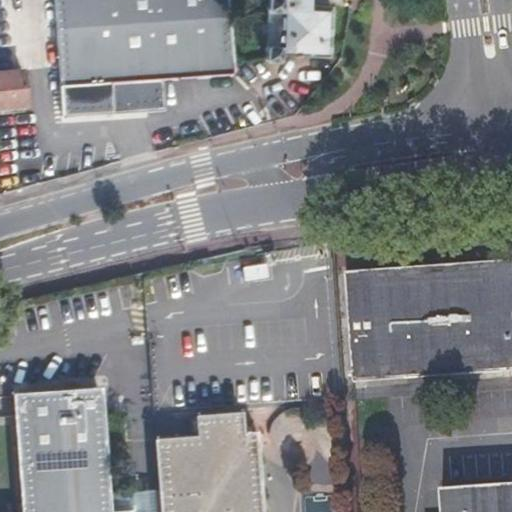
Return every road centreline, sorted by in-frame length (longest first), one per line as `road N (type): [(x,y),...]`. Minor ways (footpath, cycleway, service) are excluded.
road 1 (primary): [(0,275),(182,225),(293,206)]
road 2 (primary): [(260,160),(0,230)]
road 3 (primary): [(293,206),(491,174)]
road 4 (primary): [(486,125),(359,145)]
road 5 (secondary): [(460,0),(486,125)]
road 6 (secondary): [(486,125),(501,73),(506,0)]
